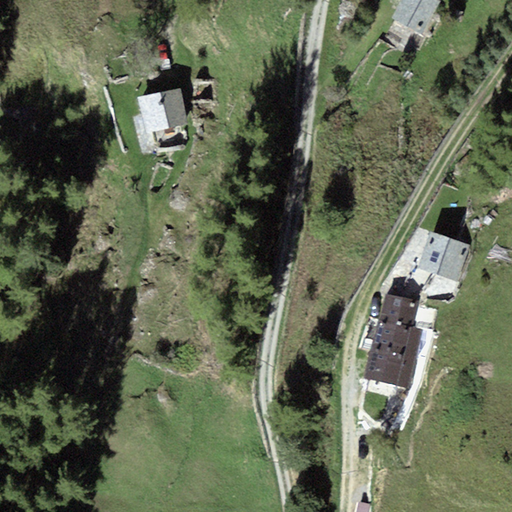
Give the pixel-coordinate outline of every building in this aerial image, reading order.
[(423,35),(445,0),(443,0),(403,0),(393,18),(423,35)] [(184,89),(141,98),(148,133),(191,123),(184,89)] [(471,245),(431,232),(419,268),(458,283),(471,245)] [(380,320),(413,328),(420,301),(387,293),(380,320)] [(373,350),(414,361),(422,330),(413,328),(380,320),(373,350)] [(373,350),(365,378),(406,389),(414,361),(373,350)]
